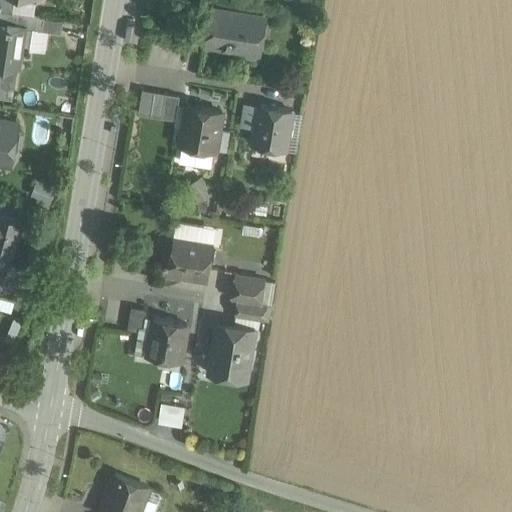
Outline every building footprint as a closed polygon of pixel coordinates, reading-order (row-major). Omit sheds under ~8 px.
[(0,0),(0,9),(13,12),(14,0),(0,0)] [(266,16),(212,7),(206,43),(244,49),(248,55),(255,56),(260,52),(261,45),(257,39),(259,27),(265,23),(266,16)] [(0,9),(0,24),(8,25),(8,23),(16,25),(18,13),(13,12),(0,9)] [(44,17),(18,13),(16,25),(26,26),(26,27),(38,29),(42,30),(44,17)] [(8,25),(0,24),(0,103),(4,104),(6,91),(10,92),(12,92),(13,90),(12,90),(16,66),(20,67),(26,27),(26,26),(16,25),(8,23),(8,25)] [(154,91),(142,89),(138,112),(150,114),(154,91)] [(166,92),(154,91),(150,114),(162,116),(166,92)] [(180,95),(166,92),(162,116),(176,118),(180,95)] [(222,110),(187,104),(183,125),(179,128),(178,136),(181,140),(180,143),(216,149),(222,110)] [(291,109),(261,104),(254,143),(285,148),(291,109)] [(17,123),(0,119),(0,154),(12,156),(17,123)] [(0,282),(6,262),(9,263),(9,262),(21,219),(0,212),(0,282)] [(212,244),(175,238),(169,271),(206,278),(212,244)] [(22,266),(9,262),(9,263),(6,262),(0,282),(0,292),(14,296),(22,266)] [(264,279),(236,274),(232,298),(238,299),(260,302),(264,279)] [(260,302),(238,299),(235,314),(264,318),(266,303),(260,302)] [(148,309),(131,306),(127,329),(138,331),(139,327),(144,328),(148,309)] [(187,323),(153,317),(147,354),(181,359),(187,323)] [(255,328),(217,322),(209,371),(211,371),(212,366),(230,369),(235,375),(247,377),(255,328)] [(183,424),(186,403),(162,400),(159,421),(183,424)] [(138,511),(149,485),(115,472),(110,485),(109,485),(104,497),(105,497),(100,511),(101,511),(138,511)]
